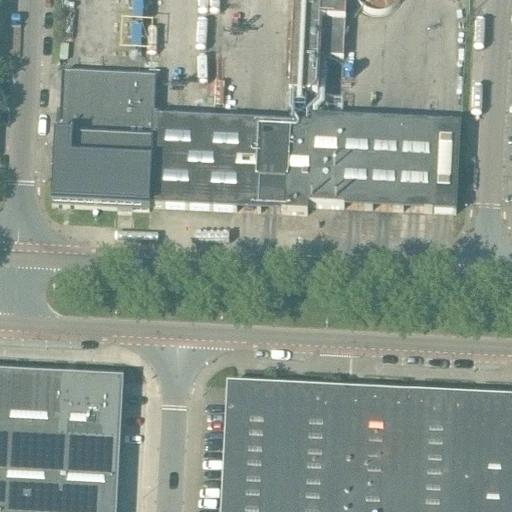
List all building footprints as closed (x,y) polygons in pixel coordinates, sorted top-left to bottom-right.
[(320,60),(343,61),(345,25),(346,2),(304,0),(293,0),(289,98),(318,100),(320,60)] [(258,214),(262,126),(154,120),(157,79),(63,74),(59,139),(55,139),(51,208),(150,213),(150,208),(258,214)] [(262,126),(258,214),(308,217),(308,209),(456,216),(460,128),(311,121),(311,129),(262,126)] [(55,511),(61,401),(62,381),(0,377),(0,511),(55,511)] [(62,381),(61,401),(55,511),(117,511),(123,401),(124,384),(62,381)] [(511,511),(511,403),(227,389),(220,511),(511,511)]
